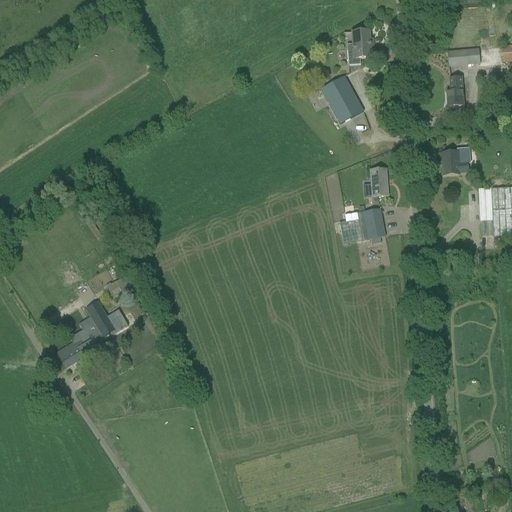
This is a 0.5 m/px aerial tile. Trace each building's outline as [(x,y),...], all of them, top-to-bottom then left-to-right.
[(360,60),(371,60),(369,33),(352,34),(353,46),(347,46),(348,67),(361,66),(360,60)] [(511,63),(511,47),(502,48),(503,65),(511,63)] [(479,51),(458,53),(448,54),(449,68),(480,66),(479,51)] [(340,126),(363,113),(344,79),(321,91),(340,126)] [(464,107),(462,80),(450,81),(451,93),(447,93),(448,108),(464,107)] [(442,161),(443,178),(460,176),(459,175),(468,174),(468,165),(459,165),(458,154),(440,155),(441,161),(442,161)] [(386,171),(369,172),(371,199),(388,198),(386,171)] [(511,238),(511,189),(478,192),(479,222),(480,240),(511,238)] [(385,238),(380,211),(358,215),(359,223),(347,226),(350,244),(363,241),(363,242),(385,238)] [(112,299),(131,289),(125,279),(116,284),(115,283),(111,285),(110,284),(105,287),(112,299)] [(90,319),(103,340),(110,335),(112,338),(129,327),(119,312),(108,318),(103,311),(90,319)] [(98,350),(93,341),(89,336),(57,356),(66,370),(98,350)]
